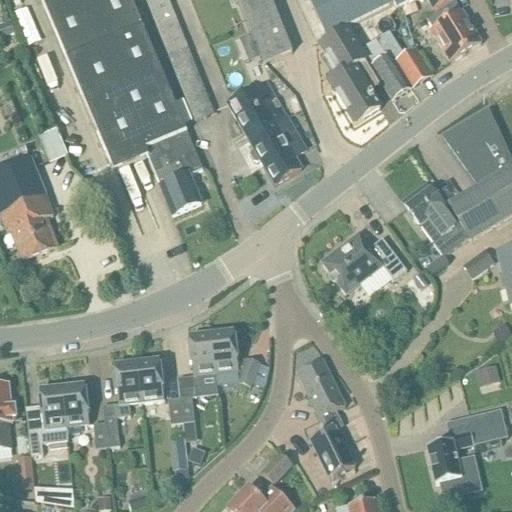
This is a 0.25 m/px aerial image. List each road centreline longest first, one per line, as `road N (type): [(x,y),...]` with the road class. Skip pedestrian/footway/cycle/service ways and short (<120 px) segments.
road 1 (tertiary): [(511,57),(453,91),(264,243)]
road 2 (tertiary): [(264,243),(210,282),(156,306),(70,331),(0,340)]
road 3 (residential): [(184,511),(258,439),(278,402),(295,320)]
road 4 (residential): [(398,511),(364,393),(319,334),(295,320)]
road 5 (unknown): [(336,185),(270,0)]
